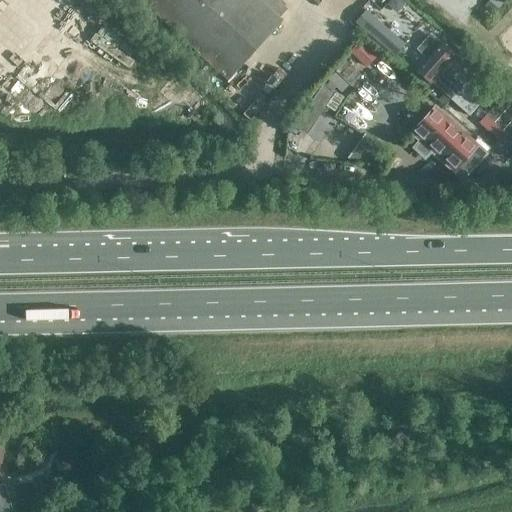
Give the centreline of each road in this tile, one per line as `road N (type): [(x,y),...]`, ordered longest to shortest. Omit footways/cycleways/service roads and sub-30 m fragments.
road 1 (trunk): [(0,311),(511,297)]
road 2 (trunk): [(511,252),(12,261)]
road 3 (unclassified): [(0,189),(241,174),(326,49),(295,0)]
